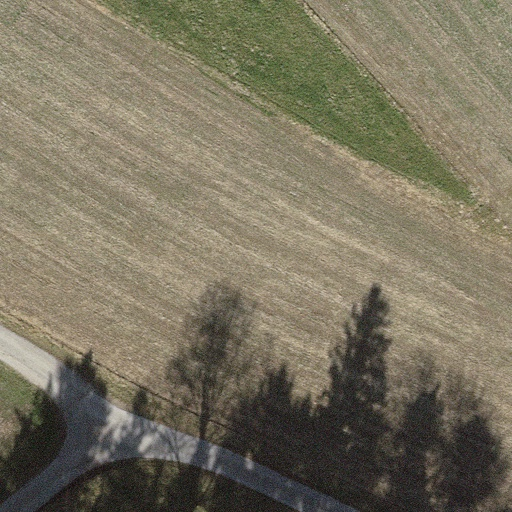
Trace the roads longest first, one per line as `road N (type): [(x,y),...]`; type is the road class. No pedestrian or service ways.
road 1 (track): [(330,511),(124,421)]
road 2 (track): [(124,421),(0,343)]
road 3 (track): [(14,511),(124,421)]
